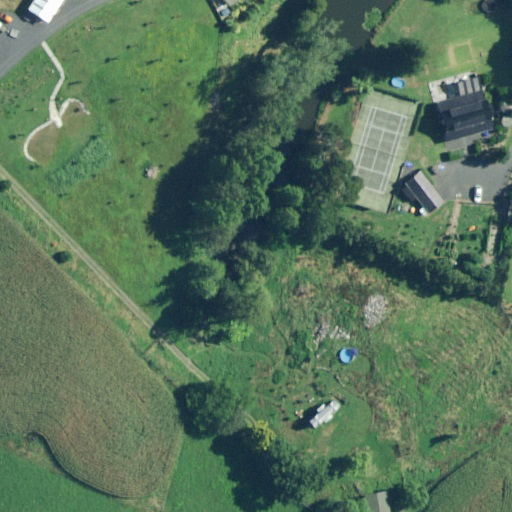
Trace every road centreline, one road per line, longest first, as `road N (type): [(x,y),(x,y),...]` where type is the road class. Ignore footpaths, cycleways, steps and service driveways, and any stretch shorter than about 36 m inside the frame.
road 1 (track): [(511,320),(447,395),(376,448),(242,511)]
road 2 (track): [(142,511),(0,342)]
